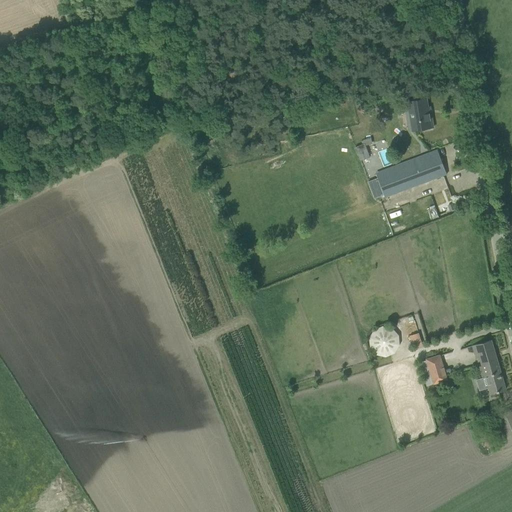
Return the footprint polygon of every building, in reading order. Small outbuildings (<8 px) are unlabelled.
[(408,102),(413,131),(433,127),(431,113),(429,114),(426,99),(408,102)] [(377,175),(385,198),(446,174),(437,152),(377,175)] [(406,334),(417,332),(415,318),(404,319),(406,334)] [(418,335),(410,337),(414,349),(422,346),(418,335)] [(481,343),(471,346),(476,360),(479,359),(481,367),(478,367),(479,371),(481,375),(481,378),(476,380),(477,382),(479,391),(485,389),(488,388),(490,394),(506,390),(502,376),(501,372),(500,372),(491,340),(481,343)] [(425,359),(433,385),(447,380),(439,355),(425,359)] [(475,406),(461,390),(454,396),(468,412),(475,406)] [(511,444),(511,408),(495,415),(507,446),(511,444)]
